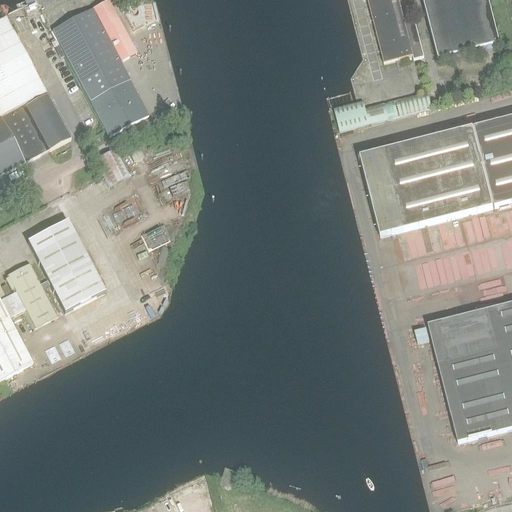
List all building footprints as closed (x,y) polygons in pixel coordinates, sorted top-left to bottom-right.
[(404,26),(397,0),(366,0),(384,66),(412,59),(413,63),(424,60),(414,23),(404,26)] [(487,0),(421,0),(438,63),(499,47),(487,0)] [(108,3),(92,11),(120,65),(137,56),(108,3)] [(92,11),(52,32),(109,139),(149,118),(120,65),(92,11)] [(6,21),(0,23),(0,179),(70,142),(6,21)] [(389,105),(393,121),(432,111),(428,96),(389,105)] [(334,110),(339,134),(389,122),(385,107),(365,112),(363,103),(334,110)] [(384,155),(362,161),(382,239),(404,233),(492,210),(511,205),(511,122),(486,129),(484,120),(435,133),(437,141),(384,155)] [(144,160),(137,146),(126,151),(134,165),(144,160)] [(95,162),(104,179),(109,189),(130,178),(116,151),(95,162)] [(0,383),(32,367),(8,322),(23,315),(32,332),(59,319),(44,290),(49,287),(64,316),(104,295),(67,224),(27,245),(47,283),(42,286),(31,266),(4,279),(6,282),(5,282),(11,292),(13,296),(0,303),(0,383)] [(511,307),(428,329),(458,446),(511,432),(511,307)]
